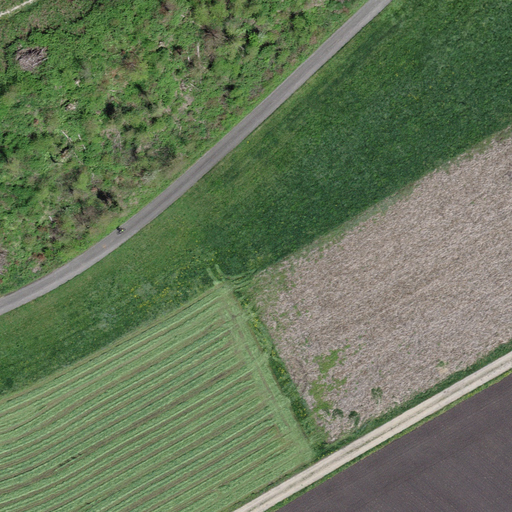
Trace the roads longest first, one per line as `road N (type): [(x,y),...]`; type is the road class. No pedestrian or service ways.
road 1 (residential): [(382,0),(140,220),(0,307)]
road 2 (track): [(253,511),(511,359)]
